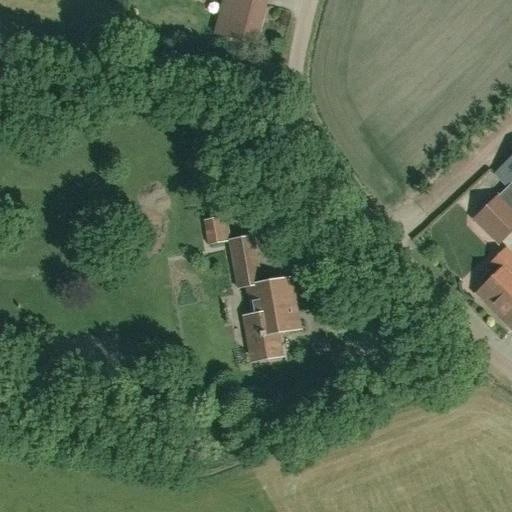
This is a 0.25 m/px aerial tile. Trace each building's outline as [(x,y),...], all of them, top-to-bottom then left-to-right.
[(266,0),(224,0),(216,33),(255,43),(265,6),(266,0)] [(507,186),(511,191),(511,155),(494,173),(507,186)] [(511,229),(511,191),(507,186),(498,195),(494,191),(468,216),(495,246),(511,229)] [(209,245),(225,242),(220,218),(204,221),(209,245)] [(261,283),(258,270),(253,236),(229,241),(237,287),(246,285),(261,283)] [(476,295),(488,307),(511,282),(511,254),(506,248),(490,263),(499,272),(476,295)] [(261,283),(246,285),(254,334),(246,336),(250,361),(276,356),(272,333),(300,328),(291,278),(261,283)] [(511,282),(488,307),(511,331),(511,330),(511,282)]
